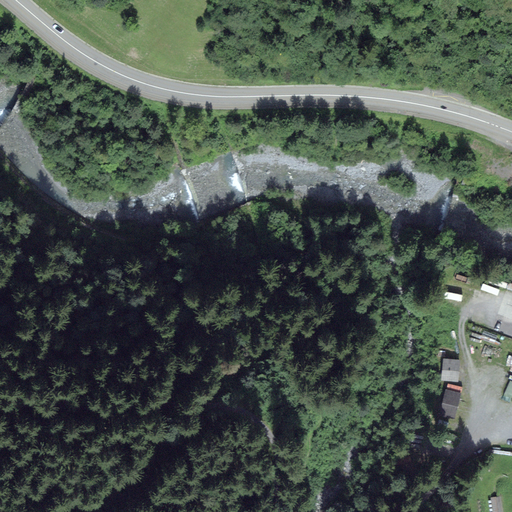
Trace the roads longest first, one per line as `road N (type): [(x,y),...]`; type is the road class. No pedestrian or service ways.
road 1 (primary): [(15,0),(103,67),(167,90),(386,99),(511,132)]
road 2 (track): [(275,511),(276,444),(249,413),(175,402),(0,403)]
road 3 (track): [(511,323),(474,310),(461,318),(480,409),(472,441)]
